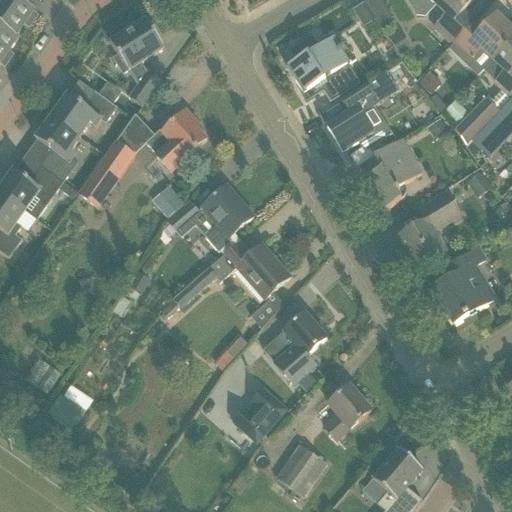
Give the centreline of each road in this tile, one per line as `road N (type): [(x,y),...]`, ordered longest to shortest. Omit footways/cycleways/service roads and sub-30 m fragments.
road 1 (residential): [(435,383),(229,45)]
road 2 (residential): [(102,0),(0,136)]
road 3 (residential): [(511,510),(435,383)]
